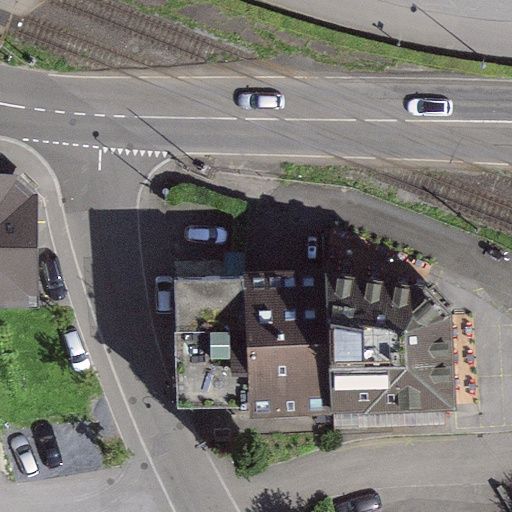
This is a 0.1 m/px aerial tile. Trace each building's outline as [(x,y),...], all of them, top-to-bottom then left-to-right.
[(0,178),(0,295),(16,295),(14,197),(0,178)] [(327,247),(244,251),(252,407),(336,405),(327,247)] [(428,264),(327,247),(336,405),(455,403),(452,292),(428,264)] [(244,251),(175,254),(180,405),(252,407),(244,251)] [(16,295),(0,295),(0,363),(100,357),(87,291),(16,295)]
